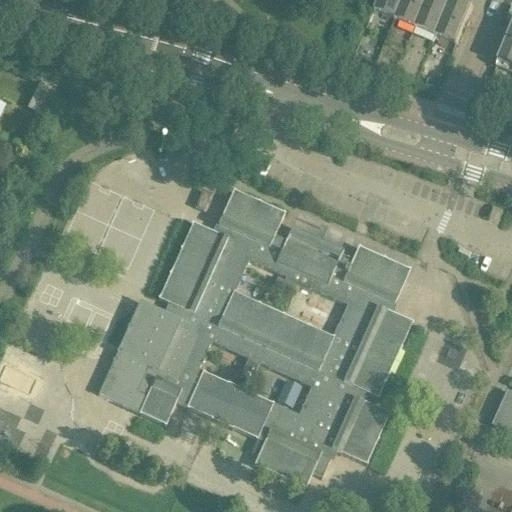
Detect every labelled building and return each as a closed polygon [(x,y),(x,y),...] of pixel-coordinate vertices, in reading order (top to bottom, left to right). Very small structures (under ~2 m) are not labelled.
[(393,24),(403,0),(379,0),(373,16),(393,24)] [(413,32),(427,0),(403,0),(393,24),(413,32)] [(434,41),(449,6),(444,4),(445,0),(427,0),(413,32),(434,41)] [(454,8),(449,6),(434,41),(456,50),(472,11),(465,8),(466,5),(456,1),(454,8)] [(511,72),(511,30),(497,67),(511,72)] [(42,80),(29,109),(44,116),(57,87),(42,80)] [(186,413),(256,444),(257,443),(264,446),(253,470),(305,493),(311,479),(321,483),(334,455),(366,470),(389,418),(362,406),(366,397),(378,403),(412,327),(390,317),(409,274),(358,251),(351,266),(340,261),(344,251),(293,228),(285,247),(273,242),(284,217),(233,194),(214,237),(192,227),(158,303),(170,309),(166,318),(139,305),(112,365),(113,365),(98,398),(121,409),(121,410),(165,430),(176,406),(187,411),(186,413)] [(211,198),(202,194),(195,211),(203,215),(211,198)] [(511,397),(508,395),(508,396),(493,430),(511,438),(511,397)] [(338,511),(341,506),(324,498),(320,507),(321,511),(338,511)]
